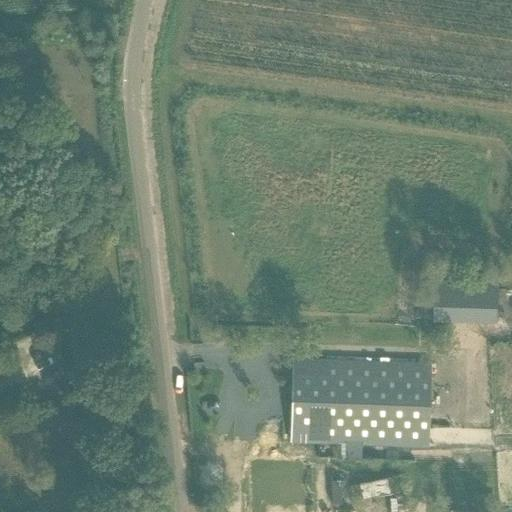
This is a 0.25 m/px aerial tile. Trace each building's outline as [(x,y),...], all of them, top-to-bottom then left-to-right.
[(497,273),(433,271),(431,321),(495,324),(497,273)] [(293,360),(291,442),(427,446),(430,365),(293,360)] [(235,372),(233,401),(247,402),(248,388),(276,390),(277,374),(235,372)] [(232,385),(207,386),(208,427),(233,427),(232,385)] [(437,460),(320,456),(319,494),(436,498),(437,460)] [(296,466),(256,465),(255,489),(255,503),(254,511),(294,511),(295,504),(295,490),(296,466)]
